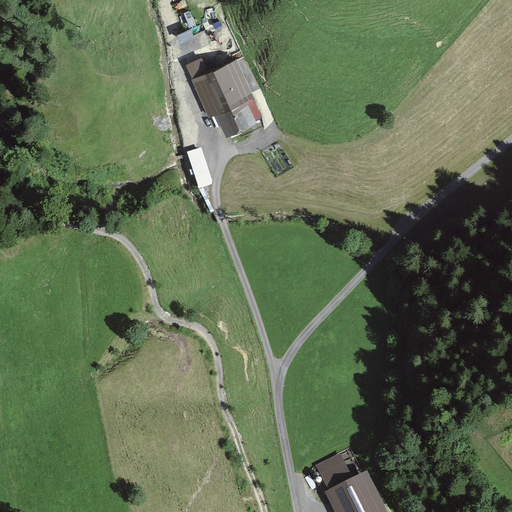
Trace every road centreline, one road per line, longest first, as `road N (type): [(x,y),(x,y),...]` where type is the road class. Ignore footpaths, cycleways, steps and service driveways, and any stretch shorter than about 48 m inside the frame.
road 1 (unclassified): [(296,511),(276,392),(285,360),(410,223),(511,139)]
road 2 (track): [(277,378),(218,211),(170,0)]
road 3 (track): [(262,511),(213,394),(206,339),(185,319),(153,311),(131,252),(114,233),(63,220)]
